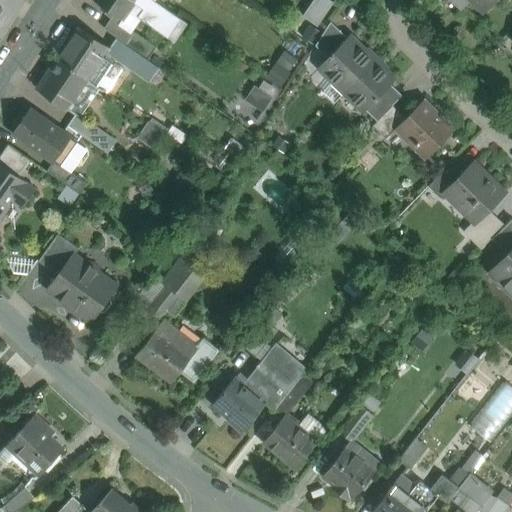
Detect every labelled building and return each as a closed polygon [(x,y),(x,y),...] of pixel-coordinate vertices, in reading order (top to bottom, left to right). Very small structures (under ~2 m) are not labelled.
[(135,0),(95,0),(113,13),(122,19),(123,19),(134,3),(135,0)] [(188,23),(154,0),(135,0),(134,3),(143,9),(137,16),(174,42),(188,23)] [(329,0),(311,0),(301,15),(318,26),(334,3),(329,0)] [(476,0),(486,9),(495,0),(476,0)] [(119,23),(122,19),(113,13),(104,27),(149,57),(155,47),(119,23)] [(348,38),(331,21),(315,45),(329,58),(348,38)] [(108,49),(79,29),(59,58),(87,78),(108,49)] [(329,58),(320,67),(345,92),(377,60),(368,51),(367,52),(350,36),(329,58)] [(156,66),(125,44),(116,56),(148,78),(156,66)] [(87,78),(59,58),(38,88),(67,108),(87,78)] [(377,60),(345,92),(363,110),(365,108),(390,83),(394,78),(385,70),(386,68),(377,60)] [(390,83),(365,108),(377,120),(393,105),(402,95),(390,83)] [(253,85),(249,102),(270,107),(274,90),(253,85)] [(405,117),(397,126),(397,127),(428,157),(453,131),(422,100),(405,117)] [(377,120),(373,125),(386,138),(397,127),(397,126),(405,117),(393,105),(377,120)] [(72,136),(30,106),(10,134),(53,164),(55,161),(72,138),(72,136)] [(115,142),(75,114),(68,125),(107,152),(115,142)] [(88,149),(72,138),(55,161),(71,173),(88,149)] [(31,161),(8,144),(0,156),(0,164),(19,178),(31,161)] [(175,169),(161,160),(152,173),(165,183),(175,169)] [(71,173),(55,161),(53,164),(48,171),(80,194),(86,184),(71,173)] [(487,176),(474,162),(458,178),(444,193),(474,223),(503,194),(486,177),(487,176)] [(0,164),(0,216),(13,198),(22,205),(25,201),(27,201),(32,194),(31,192),(34,188),(19,178),(0,164)] [(447,167),(428,185),(440,197),(444,193),(458,178),(447,167)] [(511,248),(511,218),(492,238),(507,253),(511,248)] [(79,248),(58,233),(38,260),(58,275),(73,254),(74,255),(79,248)] [(511,248),(507,253),(490,271),(511,292),(511,248)] [(185,252),(162,283),(165,285),(148,307),(160,317),(166,310),(174,315),(207,270),(185,252)] [(90,262),(85,263),(74,255),(73,254),(58,275),(49,287),(50,290),(89,319),(92,318),(98,310),(100,311),(105,310),(112,302),(111,296),(109,295),(115,287),(115,284),(100,273),(99,269),(90,262)] [(180,332),(164,319),(157,328),(174,340),(180,332)] [(265,321),(245,346),(257,356),(278,330),(265,321)] [(174,340),(157,328),(136,355),(171,382),(179,371),(199,346),(180,332),(174,340)] [(199,346),(179,371),(194,383),(220,350),(205,338),(199,346)] [(272,347),(256,368),(261,372),(246,390),(265,404),(264,405),(273,411),(287,394),(304,372),(272,347)] [(315,381),(304,372),(287,394),(298,403),(315,381)] [(246,390),(233,379),(212,405),(229,418),(227,420),(242,432),(264,405),(265,404),(246,390)] [(360,405),(340,431),(351,440),(352,440),(373,414),(360,405)] [(318,441),(285,415),(264,442),(297,468),(318,441)] [(48,428),(35,416),(9,444),(42,474),(64,450),(44,432),(48,428)] [(416,438),(399,460),(409,468),(415,460),(426,446),(416,438)] [(352,440),(351,440),(323,476),(335,485),(332,488),(348,500),(350,497),(353,499),(381,463),(352,440)] [(426,446),(415,460),(420,463),(431,449),(426,446)] [(473,450),(459,467),(467,476),(482,457),(473,450)] [(459,467),(449,481),(458,488),(467,476),(459,467)] [(437,496),(449,481),(441,475),(429,490),(437,496)] [(449,481),(437,496),(447,503),(447,502),(457,490),(458,488),(449,481)] [(424,511),(426,510),(393,484),(373,510),(375,511),(424,511)] [(26,487),(2,507),(5,511),(15,511),(34,498),(26,487)] [(130,506),(112,489),(90,511),(141,511),(132,503),(130,506)] [(457,490),(447,502),(457,509),(457,508),(458,508),(466,497),(457,490)] [(73,496),(58,511),(76,511),(83,506),(73,496)]
